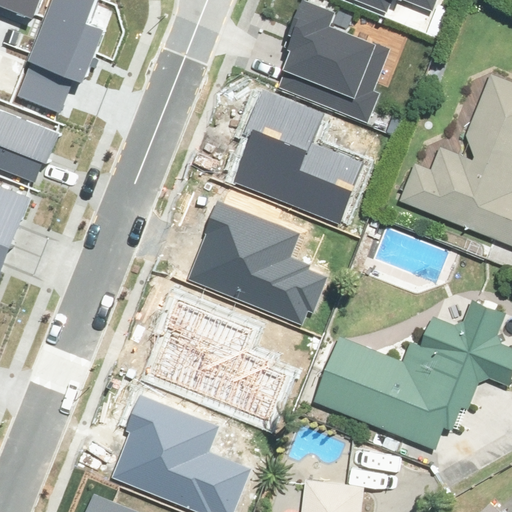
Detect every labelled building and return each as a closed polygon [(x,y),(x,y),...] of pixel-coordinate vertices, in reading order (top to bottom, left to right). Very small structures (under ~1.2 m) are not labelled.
[(0,0),(0,6),(33,19),(40,0),(0,0)] [(32,61),(17,97),(58,113),(71,82),(80,86),(101,32),(85,26),(94,0),(52,0),(28,60),(32,61)] [(307,95),(366,115),(373,118),(384,88),(376,86),(391,41),(333,21),(338,5),(322,0),(311,0),(281,86),(307,95)] [(511,79),(496,72),(463,152),(445,145),(435,167),(419,161),(404,199),(511,242),(511,79)] [(249,140),(233,181),(337,222),(360,165),(310,145),(322,114),(262,90),(243,138),(249,140)] [(0,116),(0,165),(28,177),(45,135),(0,116)] [(0,188),(0,244),(7,247),(27,199),(0,188)] [(215,201),(184,282),(300,326),(306,311),(314,314),(328,279),(308,271),(311,264),(291,256),(300,234),(215,201)] [(172,329),(152,374),(271,427),(292,378),(273,370),(277,361),(247,348),(254,330),(178,296),(165,326),(172,329)] [(511,344),(507,343),(502,333),(511,313),(476,298),(468,319),(458,323),(438,315),(436,323),(427,345),(416,340),(408,360),(377,348),(348,337),(344,335),(330,370),(319,400),(407,435),(442,448),(451,424),(460,427),(468,405),(473,406),(483,380),(493,376),(511,383),(511,344)] [(131,434),(112,477),(195,511),(234,511),(251,473),(207,455),(218,430),(141,397),(126,432),(131,434)] [(364,511),(368,485),(354,483),(319,479),(325,475),(326,466),(321,460),(313,459),(305,464),(304,472),(312,482),(307,511),(364,511)] [(138,511),(94,495),(87,511),(138,511)] [(506,511),(501,506),(496,502),(485,511),(506,511)]
